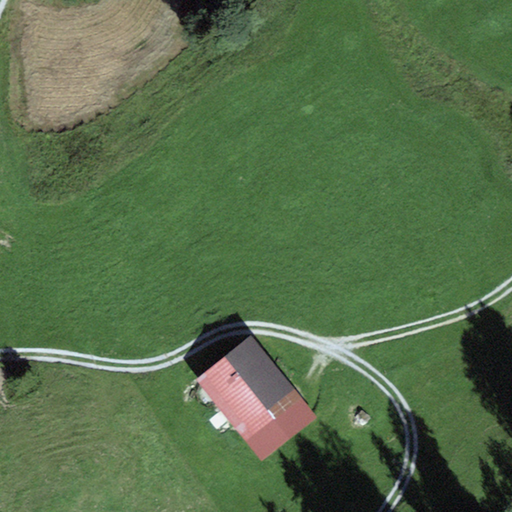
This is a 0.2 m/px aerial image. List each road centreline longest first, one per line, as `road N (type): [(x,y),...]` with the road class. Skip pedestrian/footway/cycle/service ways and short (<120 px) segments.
road 1 (track): [(381,511),(409,461),(408,422),(377,377),(330,345),(252,325),(142,364),(0,352)]
road 2 (track): [(511,282),(455,313),(330,345)]
